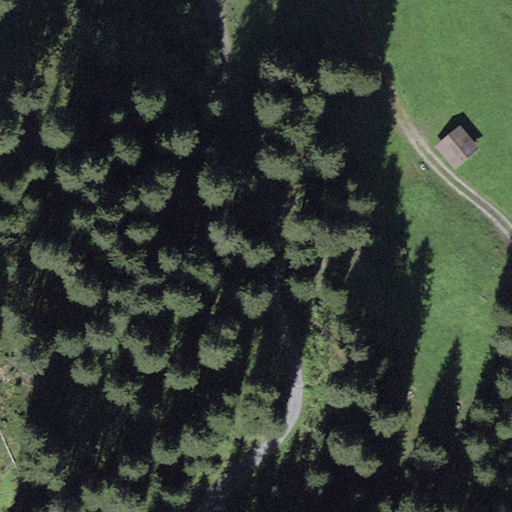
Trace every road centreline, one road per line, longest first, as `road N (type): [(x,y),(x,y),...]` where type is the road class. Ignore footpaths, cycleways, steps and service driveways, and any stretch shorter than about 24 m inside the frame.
road 1 (track): [(210,0),(260,163),(277,312),(296,369),(290,429),(231,477),(208,511)]
road 2 (track): [(351,0),(413,136),(511,234)]
